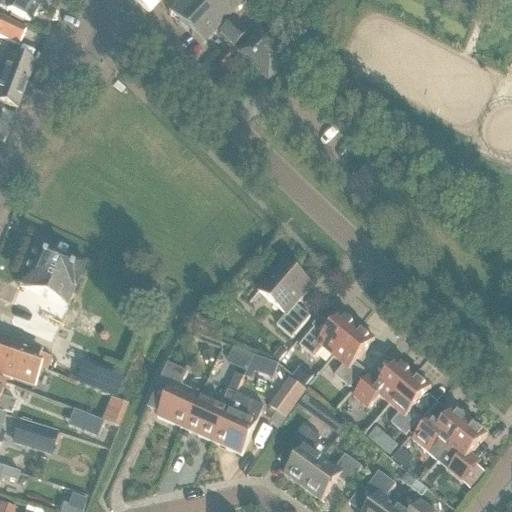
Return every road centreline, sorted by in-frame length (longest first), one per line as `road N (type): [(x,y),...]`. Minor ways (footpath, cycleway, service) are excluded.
road 1 (tertiary): [(511,383),(157,52),(113,25)]
road 2 (tertiary): [(0,203),(48,108),(113,25)]
